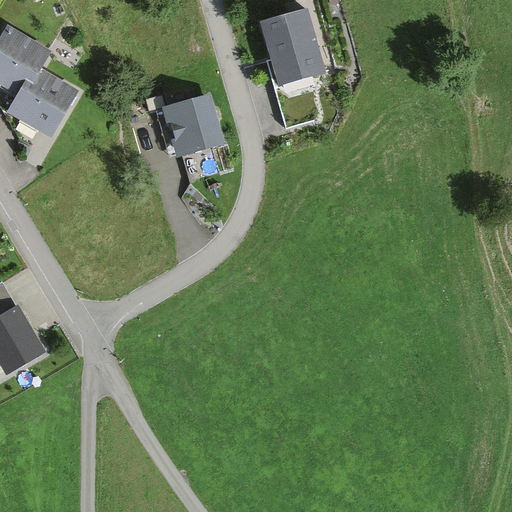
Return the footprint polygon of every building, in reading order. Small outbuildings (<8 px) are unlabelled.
[(310,15),(264,28),(293,127),(318,120),(308,88),(330,82),(310,15)] [(0,48),(0,78),(22,90),(27,80),(33,83),(39,72),(49,54),(8,32),(0,48)] [(74,91),(39,72),(33,83),(27,80),(22,90),(10,112),(51,134),(74,91)] [(211,101),(164,113),(177,162),(224,150),(211,101)] [(43,354),(2,283),(0,284),(0,358),(9,374),(43,354)]
